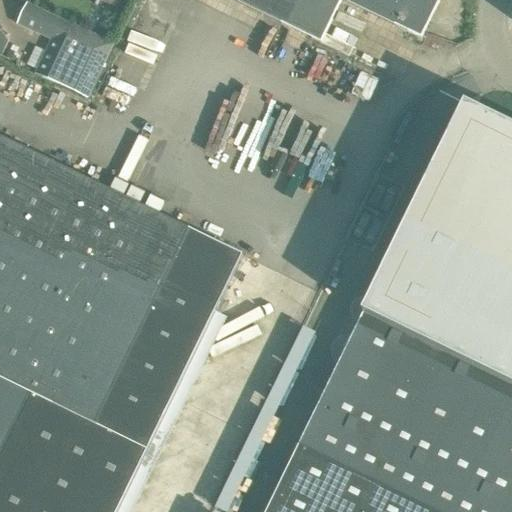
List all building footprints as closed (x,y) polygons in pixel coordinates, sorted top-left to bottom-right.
[(121,0),(96,0),(96,1),(117,10),(119,6),(121,0)] [(121,0),(119,6),(129,11),(134,0),(121,0)] [(421,39),(439,0),(229,0),(321,44),(342,2),(421,39)] [(28,5),(18,25),(51,40),(45,53),(36,48),(27,66),(37,71),(35,74),(61,86),(88,99),(113,45),(86,33),(28,5)] [(18,55),(9,51),(5,59),(14,63),(18,55)] [(511,130),(466,107),(379,286),(364,316),(511,387),(511,130)] [(0,511),(119,511),(242,258),(189,232),(0,137),(0,511)] [(511,511),(511,387),(364,316),(267,511),(511,511)]
